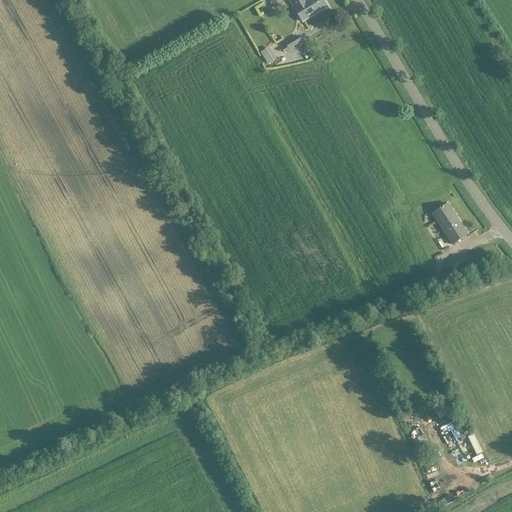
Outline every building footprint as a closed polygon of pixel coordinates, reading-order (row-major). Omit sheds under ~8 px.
[(323,0),(307,0),(306,1),(305,0),(290,0),(295,8),(294,8),(302,22),(327,7),(323,0)] [(298,36),(286,44),(287,46),(282,49),(284,52),(302,42),(298,36)] [(268,63),(275,60),(268,48),(262,52),(268,63)] [(468,235),(448,204),(432,214),(452,245),(468,235)] [(464,255),(445,264),(449,274),(469,265),(464,255)] [(474,434),(468,437),(477,455),(483,452),(474,434)]
